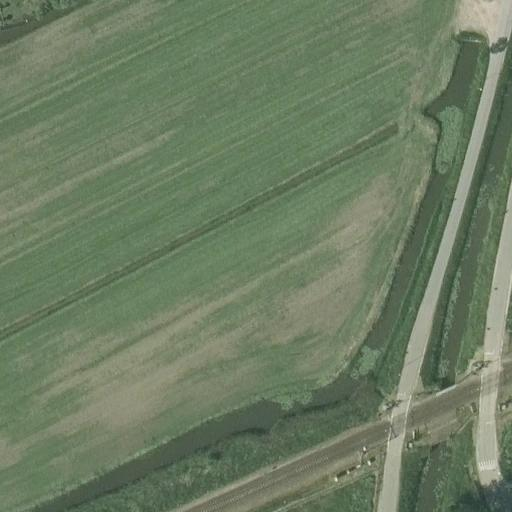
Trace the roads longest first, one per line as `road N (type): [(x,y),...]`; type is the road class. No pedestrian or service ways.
road 1 (unclassified): [(386,511),(396,426),(508,0)]
road 2 (unclassified): [(497,499),(485,458),(497,289),(511,228)]
